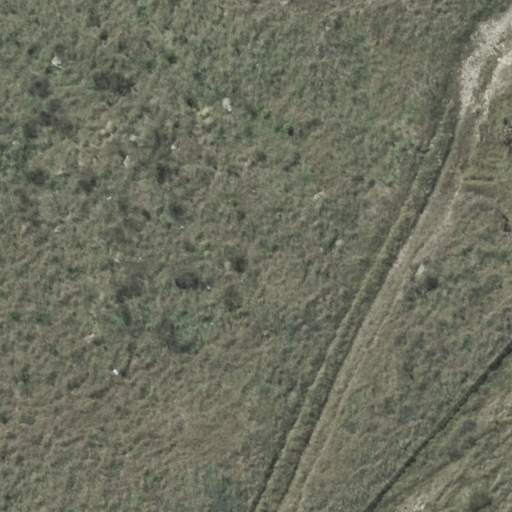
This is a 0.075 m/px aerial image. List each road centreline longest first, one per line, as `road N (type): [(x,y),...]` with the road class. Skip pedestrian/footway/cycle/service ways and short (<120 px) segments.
road 1 (track): [(234,511),(456,53),(498,0)]
road 2 (track): [(511,350),(339,511)]
